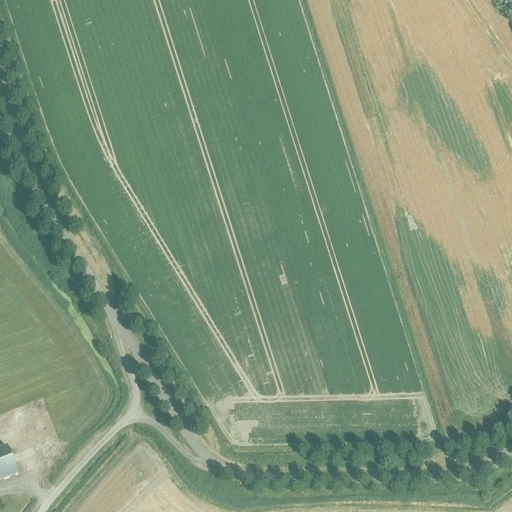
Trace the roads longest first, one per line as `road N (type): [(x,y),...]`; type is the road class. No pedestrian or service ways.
road 1 (tertiary): [(511,448),(455,475),(277,477),(218,466)]
road 2 (tertiary): [(115,321),(42,204),(0,93)]
road 3 (tertiary): [(218,466),(187,436),(115,321)]
road 4 (unclassified): [(39,511),(126,421)]
